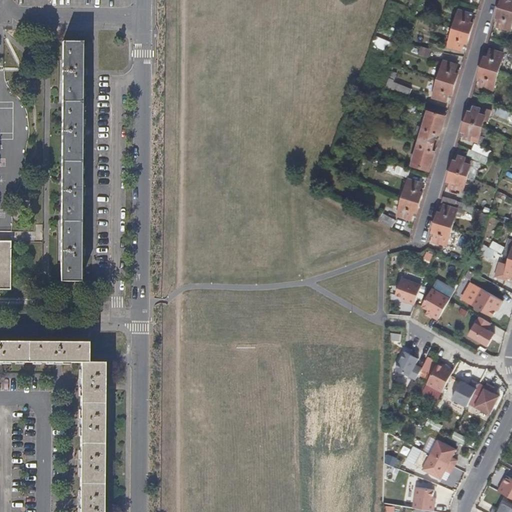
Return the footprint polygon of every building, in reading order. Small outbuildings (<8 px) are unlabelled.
[(457,2),(449,0),(442,0),(441,7),(454,10),(457,2)] [(511,0),(500,0),(498,8),(511,11),(511,0)] [(495,18),(499,19),(496,27),(511,31),(511,29),(511,28),(511,11),(498,8),(495,18)] [(472,15),(458,10),(453,29),(470,35),(473,24),(470,23),(472,15)] [(416,18),(410,16),(401,42),(407,44),(416,18)] [(453,29),(442,26),(441,31),(451,34),(453,29)] [(453,29),(451,34),(448,47),(462,51),(463,48),(465,48),(470,35),(453,29)] [(389,50),(392,40),(376,36),(373,46),(389,50)] [(82,41),(62,41),(59,282),(80,282),(82,41)] [(445,47),(432,43),(430,49),(430,50),(443,53),(445,47)] [(430,49),(420,46),(418,55),(428,58),(430,50),(430,49)] [(488,54),(485,53),(481,67),(498,72),(503,54),(489,50),(488,54)] [(457,66),(443,61),(437,79),(455,84),(459,70),(456,69),(457,66)] [(498,72),(481,67),(477,82),(480,82),(479,87),(493,91),(498,72)] [(397,73),(390,71),(385,88),(408,97),(411,89),(393,82),(397,73)] [(455,84),(437,79),(432,98),(447,102),(448,98),(450,99),(455,84)] [(472,109),(469,108),(465,122),(482,127),(487,109),(480,107),(479,109),(473,107),(472,109)] [(511,114),(497,108),(493,116),(507,122),(511,114)] [(445,117),(428,112),(423,128),(417,126),(414,135),(420,137),(420,139),(434,143),(437,134),(440,135),(445,117)] [(482,127),(465,122),(461,132),(465,133),(463,138),(470,140),(472,135),(479,137),(482,127)] [(420,139),(419,141),(411,166),(429,171),(435,152),(432,152),(434,143),(420,139)] [(468,149),(466,156),(480,162),(485,164),(488,158),(468,149)] [(457,158),(454,157),(450,171),(468,176),(474,179),(477,169),(478,169),(480,162),(458,156),(457,158)] [(386,164),(384,169),(408,177),(410,172),(386,164)] [(511,171),(505,168),(501,175),(511,180),(511,171)] [(468,176),(450,171),(447,181),(450,182),(448,188),(456,190),(457,185),(464,187),(468,176)] [(407,182),(405,188),(402,198),(420,203),(424,188),(421,188),(422,184),(408,179),(407,182)] [(495,196),(494,200),(501,203),(505,195),(496,192),(495,196)] [(442,196),(440,203),(443,204),(462,210),(464,203),(442,196)] [(420,203),(402,198),(397,216),(411,220),(414,212),(417,213),(420,203)] [(442,209),(439,208),(434,222),(452,228),(456,217),(460,218),(463,210),(462,210),(443,204),(442,209)] [(396,221),(382,213),(378,221),(389,226),(392,228),(396,221)] [(488,217),(480,214),(476,225),(484,228),(488,217)] [(452,228),(434,222),(430,237),(433,238),(432,241),(447,246),(452,228)] [(511,239),(507,238),(502,255),(509,257),(511,258),(511,239)] [(0,288),(10,289),(10,241),(0,241),(0,288)] [(504,247),(492,241),(489,248),(494,250),(501,254),(504,247)] [(489,248),(482,245),(478,253),(489,259),(494,250),(489,248)] [(463,256),(451,251),(448,257),(461,262),(463,256)] [(507,264),(498,262),(493,277),(507,281),(508,278),(511,278),(511,258),(509,257),(507,264)] [(421,286),(401,278),(395,296),(402,298),(401,301),(414,306),(421,286)] [(450,299),(431,289),(421,307),(427,310),(426,312),(432,316),(439,320),(449,301),(450,299)] [(501,301),(480,289),(471,305),(492,317),(498,308),(501,301)] [(490,324),(478,317),(468,336),(487,347),(494,335),(486,330),(490,324)] [(88,342),(0,341),(0,362),(81,363),(79,511),(102,511),(104,362),(87,362),(88,342)] [(418,359),(404,352),(395,370),(415,381),(421,369),(415,365),(418,359)] [(453,371),(437,362),(426,385),(441,393),(453,371)] [(469,385),(461,381),(451,400),(466,408),(479,384),(472,380),(469,385)] [(493,387),(486,384),(474,407),(489,415),(499,396),(491,392),(493,387)] [(455,432),(453,439),(467,444),(469,437),(455,432)] [(456,449),(438,440),(430,455),(453,467),(457,460),(452,458),(456,449)] [(453,467),(430,455),(422,470),(441,479),(445,471),(450,474),(453,467)] [(388,465),(398,465),(399,457),(389,457),(388,465)] [(511,479),(505,476),(497,492),(511,499),(511,479)] [(434,490),(415,488),(412,508),(433,511),(435,499),(432,498),(434,490)]
